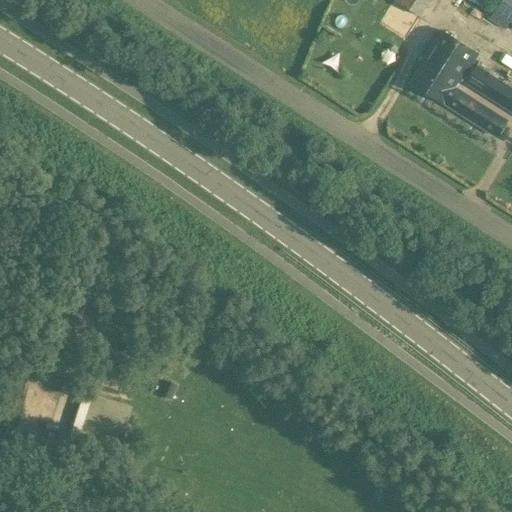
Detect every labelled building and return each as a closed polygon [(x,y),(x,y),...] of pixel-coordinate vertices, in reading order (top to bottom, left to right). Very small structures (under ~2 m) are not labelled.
[(406,9),(420,18),(431,0),(393,0),(393,1),(406,9)] [(511,0),(502,0),(489,20),(505,31),(511,22),(511,23),(511,0)] [(406,9),(400,20),(413,28),(420,18),(406,9)] [(424,65),(411,83),(446,104),(498,137),(508,121),(457,88),(461,80),(472,62),(477,55),(441,33),(422,63),(424,65)] [(511,87),(477,66),(466,84),(511,113),(511,87)]
